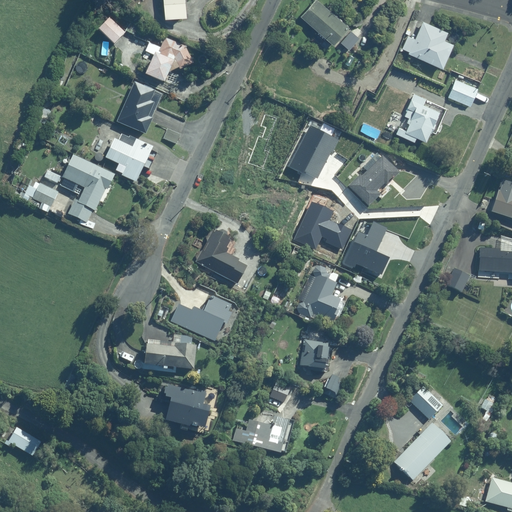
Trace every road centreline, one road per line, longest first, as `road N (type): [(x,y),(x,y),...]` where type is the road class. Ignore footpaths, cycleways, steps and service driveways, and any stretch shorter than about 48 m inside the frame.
road 1 (residential): [(335,474),(511,67)]
road 2 (residential): [(132,279),(278,0)]
